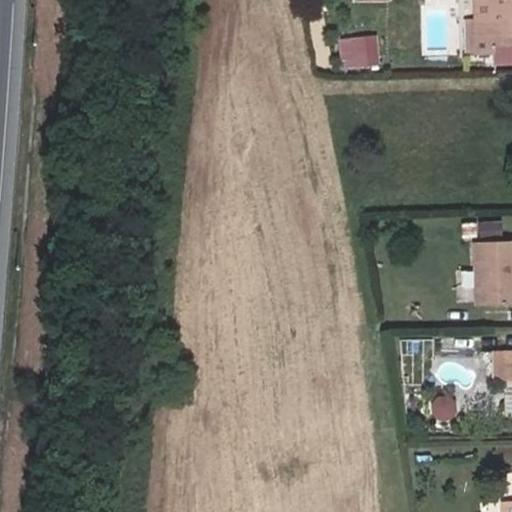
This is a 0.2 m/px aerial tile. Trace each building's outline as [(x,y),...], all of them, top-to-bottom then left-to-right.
[(511,42),(511,0),(488,0),(489,19),(475,20),(475,52),(490,52),(490,44),(511,42)] [(355,53),(371,51),(370,36),(354,38),(355,53)] [(466,242),(503,238),(501,220),(464,224),(466,242)] [(475,303),(511,301),(511,241),(473,243),(475,303)] [(511,350),(492,351),(492,381),(511,380),(511,350)] [(452,414),(452,404),(448,399),(438,398),(432,403),(432,413),(436,419),(447,419),(452,414)]
